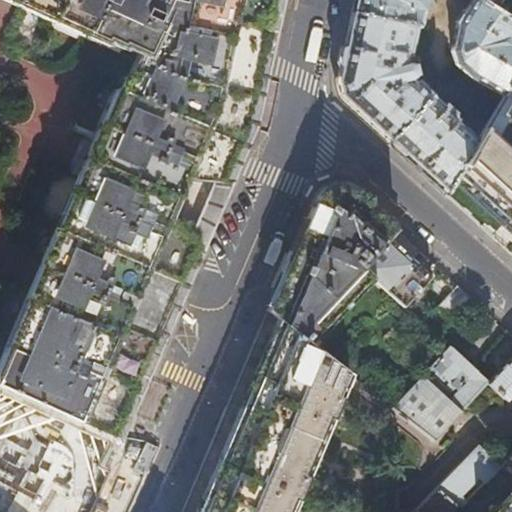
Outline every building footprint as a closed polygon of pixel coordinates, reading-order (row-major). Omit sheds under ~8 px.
[(6,0),(117,51),(118,49),(133,56),(123,79),(121,78),(92,148),(86,146),(72,181),(77,183),(0,363),(0,388),(113,439),(151,352),(210,215),(234,157),(250,122),(252,113),(266,46),(275,0),(6,0)] [(351,0),(349,13),(416,27),(417,27),(424,0),(351,0)] [(511,33),(511,20),(493,9),(478,0),(470,0),(457,22),(451,47),(454,64),(470,78),(502,95),(511,77),(511,42),(507,44),(505,37),(511,35),(511,33)] [(478,0),(493,9),(498,0),(478,0)] [(416,27),(349,13),(341,49),(334,82),(338,97),(360,116),(387,141),(430,95),(432,93),(417,81),(413,84),(409,80),(412,79),(414,76),(416,76),(414,66),(411,67),(407,66),(405,66),(403,63),(405,56),(409,57),(416,27)] [(511,77),(502,95),(484,126),(506,148),(511,137),(511,77)] [(450,112),(430,95),(387,141),(418,170),(444,194),(452,179),(462,161),(464,161),(477,139),(456,121),(461,115),(454,109),(450,112)] [(484,126),(477,139),(464,161),(462,161),(452,179),(502,226),(506,221),(511,226),(511,153),(506,148),(484,126)] [(360,269),(386,238),(394,230),(382,218),(358,196),(353,191),(313,199),(297,237),(289,257),(283,271),(277,285),(269,305),(266,311),(308,345),(312,341),(308,338),(367,276),(360,269)] [(415,264),(386,238),(360,269),(367,276),(388,294),(409,271),(415,264)] [(436,307),(448,319),(468,297),(456,286),(436,307)] [(308,345),(266,311),(254,340),(236,382),(215,431),(195,478),(180,511),(288,511),(347,377),(308,345)] [(389,410),(430,443),(486,382),(475,372),(475,371),(449,347),(448,347),(389,410)] [(511,355),(487,383),(506,400),(511,394),(511,355)] [(113,439),(0,388),(0,511),(97,511),(127,445),(113,439)] [(452,505),(457,506),(461,507),(499,468),(499,466),(476,445),(434,488),(452,505)] [(511,511),(511,453),(500,466),(509,474),(511,474),(511,473),(511,491),(493,511),(511,511)] [(452,511),(457,506),(452,505),(434,488),(411,511),(452,511)]
